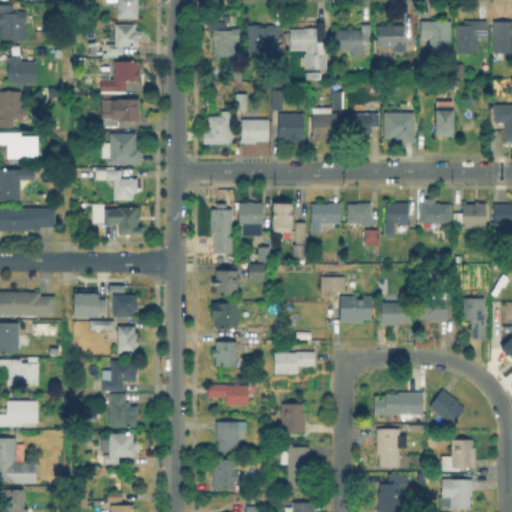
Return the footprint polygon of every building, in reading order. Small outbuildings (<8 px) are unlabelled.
[(141,0),(141,17),(120,17),(120,0),(141,0)] [(28,9),(28,20),(29,20),(29,38),(2,38),(2,11),(0,11),(0,2),(15,2),(15,9),(28,9)] [(283,19),(282,37),(274,36),(274,40),(269,40),(269,55),(247,55),(248,26),(262,27),(262,28),(266,28),(266,27),(273,27),(274,19),(283,19)] [(226,27),(231,28),(231,27),(240,27),(240,40),(235,40),(235,57),(213,57),(213,28),(209,28),(209,20),(227,20),(226,27)] [(451,21),(451,54),(421,54),(421,21),(451,21)] [(141,28),(141,43),(125,43),(125,52),(109,51),(109,42),(118,42),(118,22),(138,22),(138,28),(141,28)] [(413,22),(413,39),(404,39),(404,48),(377,48),(377,27),(403,26),(403,22),(413,22)] [(487,22),(487,39),(478,39),(478,55),(457,54),(457,26),(466,27),(466,22),(487,22)] [(511,22),(511,54),(493,55),(493,22),(511,22)] [(326,25),(325,43),(317,42),(317,48),(319,48),(319,56),(306,56),(306,52),(290,51),(290,30),(304,30),(305,29),(316,29),(317,25),(326,25)] [(371,26),(371,50),(364,50),(363,56),(352,56),(352,51),(335,51),(335,29),(363,29),(363,26),(371,26)] [(306,55),(306,56),(319,56),(319,54),(327,54),(327,71),(304,71),(305,54),(306,55)] [(22,55),(22,60),(39,61),(39,81),(9,81),(9,55),(22,55)] [(141,60),(141,68),(142,68),(142,80),(129,80),(129,91),(103,91),(103,77),(116,77),(116,60),(141,60)] [(23,89),(23,105),(28,105),(28,119),(21,119),(21,117),(1,117),(1,89),(23,89)] [(283,90),(283,110),(272,110),(272,91),(283,90)] [(344,109),(333,109),(333,92),(344,92),(344,109)] [(248,96),(247,112),(236,112),(236,96),(248,96)] [(142,98),(142,120),(121,120),(121,125),(104,125),(105,99),(119,99),(119,97),(142,98)] [(511,139),(504,139),(504,128),(495,128),(495,114),(498,114),(498,102),(511,102),(511,139)] [(454,106),(454,136),(436,136),(435,106),(454,106)] [(332,109),(331,115),(337,115),(338,143),(313,143),(312,110),(332,109)] [(304,114),(304,142),(278,142),(278,114),(304,114)] [(415,114),(414,145),(392,145),(392,140),(384,140),(385,114),(415,114)] [(232,115),(232,142),(207,142),(207,135),(210,135),(211,115),(232,115)] [(369,141),(349,142),(348,116),(378,115),(379,128),(371,129),(372,136),(368,136),(369,141)] [(256,144),(241,145),(240,121),(268,120),(269,143),(256,143),(256,144)] [(40,135),(40,157),(9,157),(9,143),(0,143),(0,131),(23,131),(23,135),(40,135)] [(138,132),(138,148),(142,148),(142,162),(112,162),(112,156),(104,156),(103,142),(112,142),(112,132),(138,132)] [(0,171),(20,171),(20,201),(0,201),(0,171)] [(137,180),(137,195),(133,195),(133,202),(113,202),(113,181),(95,181),(95,172),(120,172),(121,180),(137,180)] [(372,201),(371,225),(363,225),(362,222),(348,222),(348,202),(358,202),(358,201),(372,201)] [(254,204),(263,204),(262,236),(252,235),(253,227),(238,226),(239,205),(248,205),(248,203),(254,203),(254,204)] [(408,204),(408,225),(399,225),(399,233),(394,234),(394,237),(388,237),(388,234),(384,233),(384,221),(386,221),(386,203),(408,204)] [(486,205),(486,230),(454,229),(454,214),(463,214),(463,205),(475,205),(475,203),(479,203),(479,205),(486,205)] [(104,205),(105,210),(114,210),(114,226),(104,226),(104,223),(93,223),(93,205),(104,205)] [(228,205),(228,211),(232,211),(232,234),(230,234),(230,255),(213,255),(213,233),(210,234),(211,211),(216,211),(216,205),(228,205)] [(293,205),(293,229),(291,229),(291,234),(274,234),(274,229),(273,229),(273,205),(293,205)] [(451,206),(451,225),(420,225),(420,205),(440,205),(440,206),(451,206)] [(511,224),(494,224),(495,205),(511,205),(511,224)] [(341,206),(340,226),(320,226),(320,235),(310,235),(310,207),(327,207),(327,206),(341,206)] [(136,208),(137,216),(138,216),(138,221),(137,221),(137,229),(134,229),(135,235),(118,236),(117,209),(136,208)] [(0,209),(55,210),(55,229),(41,229),(41,232),(29,232),(29,233),(0,233),(0,209)] [(305,244),(295,245),(294,223),(305,223),(305,244)] [(380,230),(381,246),(365,246),(365,231),(380,230)] [(294,245),(299,247),(305,246),(306,261),(296,261),(293,260),(293,247),(294,245)] [(269,263),(258,263),(258,248),(269,248),(269,263)] [(264,266),(264,282),(247,282),(247,266),(264,266)] [(239,278),(239,284),(237,284),(237,297),(215,298),(215,287),(211,287),(211,280),(215,280),(215,271),(237,271),(237,278),(239,278)] [(338,273),(338,274),(345,274),(345,278),(346,278),(347,294),(322,294),(322,278),(326,278),(326,273),(338,273)] [(122,291),(107,291),(107,283),(122,283),(122,291)] [(71,315),(71,287),(95,287),(95,297),(103,297),(103,311),(95,311),(95,315),(71,315)] [(0,293),(30,293),(30,294),(42,294),(42,298),(55,298),(55,300),(56,300),(56,316),(0,316),(0,293)] [(133,312),(133,318),(113,318),(113,296),(137,297),(137,311),(133,312)] [(372,298),(372,321),(363,321),(363,324),(340,324),(340,298),(372,298)] [(484,298),(485,338),(472,338),(472,320),(464,320),(464,298),(484,298)] [(448,300),(448,322),(427,322),(428,320),(418,320),(418,300),(448,300)] [(411,303),(411,324),(399,324),(399,326),(382,326),(382,303),(411,303)] [(237,305),(237,331),(215,331),(215,322),(211,322),(211,305),(237,305)] [(114,322),(114,332),(93,331),(93,322),(114,322)] [(0,324),(19,325),(19,355),(0,355),(0,324)] [(135,328),(135,335),(137,335),(137,342),(139,343),(139,348),(136,348),(136,356),(117,356),(117,328),(135,328)] [(511,357),(511,359),(497,347),(511,331),(511,357)] [(236,344),(236,368),(215,368),(215,359),(212,359),(212,351),(216,352),(216,343),(236,344)] [(315,353),(315,367),(297,367),(297,374),(275,374),(275,354),(296,354),(296,353),(315,353)] [(39,365),(38,387),(7,387),(7,373),(0,373),(0,361),(21,362),(21,365),(39,365)] [(121,390),(104,390),(104,362),(139,363),(139,379),(121,379),(121,390)] [(249,387),(249,407),(226,408),(226,400),(209,400),(208,386),(227,386),(227,387),(249,387)] [(464,410),(451,426),(428,408),(442,390),(458,403),(457,404),(464,410)] [(422,394),(422,416),(374,416),(374,401),(382,399),(382,398),(385,398),(385,395),(398,394),(398,393),(422,394)] [(126,401),(126,405),(130,405),(130,417),(136,417),(136,429),(109,429),(109,404),(110,404),(110,396),(126,396),(126,401)] [(38,403),(38,424),(21,424),(21,428),(0,427),(0,416),(7,416),(7,402),(38,403)] [(304,406),(304,414),(306,414),(306,435),(282,436),(281,407),(304,406)] [(238,423),(238,424),(245,424),(246,440),(238,440),(239,453),(219,453),(218,441),(216,441),(216,423),(238,423)] [(406,436),(406,451),(400,451),(400,469),(380,469),(380,457),(377,457),(377,431),(400,431),(400,436),(406,436)] [(132,435),(132,445),(135,445),(135,459),(119,458),(119,466),(103,465),(103,456),(108,456),(108,435),(132,435)] [(36,464),(36,485),(4,485),(0,484),(0,440),(16,439),(17,464),(36,464)] [(474,441),(474,448),(475,448),(476,468),(461,468),(461,472),(442,472),(442,457),(453,457),(453,440),(474,441)] [(310,449),(310,479),(302,478),(302,489),(288,490),(288,466),(281,466),(281,451),(288,452),(288,449),(310,449)] [(235,461),(235,472),(239,472),(239,474),(242,474),(242,482),(239,483),(239,484),(235,484),(235,491),(213,491),(213,470),(214,470),(214,461),(235,461)] [(407,474),(409,502),(401,502),(401,511),(379,511),(380,484),(387,485),(389,475),(407,474)] [(470,498),(470,510),(450,510),(450,498),(442,498),(442,481),(472,481),(472,498),(470,498)] [(0,511),(0,488),(24,488),(24,507),(28,507),(28,511),(0,511)] [(122,503),(107,504),(107,493),(122,493),(122,503)] [(108,503),(108,511),(130,511),(131,503),(108,503)] [(315,503),(315,511),(285,511),(285,508),(292,508),(292,503),(315,503)]
